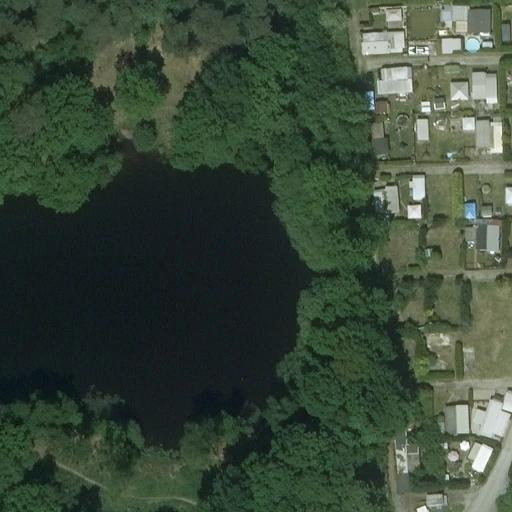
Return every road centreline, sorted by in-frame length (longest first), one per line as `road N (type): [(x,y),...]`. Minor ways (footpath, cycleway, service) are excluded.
road 1 (track): [(0,72),(233,85)]
road 2 (track): [(147,511),(93,476),(0,446)]
